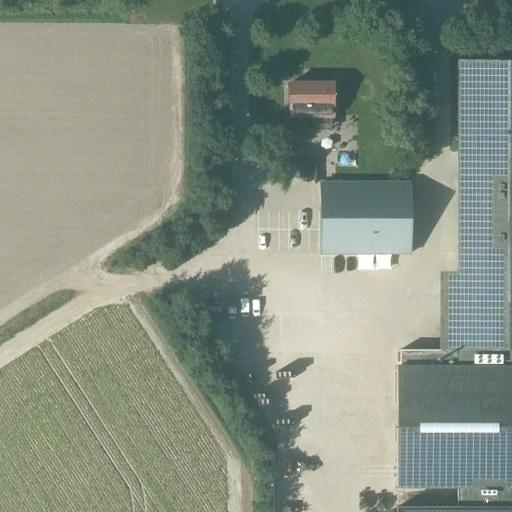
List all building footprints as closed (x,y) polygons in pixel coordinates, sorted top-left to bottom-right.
[(511,58),(457,59),(457,272),(439,272),(439,349),(456,349),(511,349),(511,58)] [(332,117),(332,83),(288,83),(288,116),(290,116),(290,130),(305,130),(305,116),(332,117)] [(409,253),(409,182),(321,182),(321,253),(409,253)] [(291,214),(291,261),(308,261),(307,213),(291,214)] [(290,383),(281,355),(267,359),(264,346),(237,354),(253,409),(283,401),(279,386),(290,383)] [(511,349),(456,349),(456,366),(399,366),(396,366),(396,486),(456,487),(511,486),(511,349)] [(399,350),(399,366),(456,366),(456,349),(439,349),(439,350),(399,350)] [(282,436),(302,424),(288,403),(269,416),(282,436)] [(511,511),(511,486),(456,487),(456,507),(396,507),(395,511),(511,511)]
